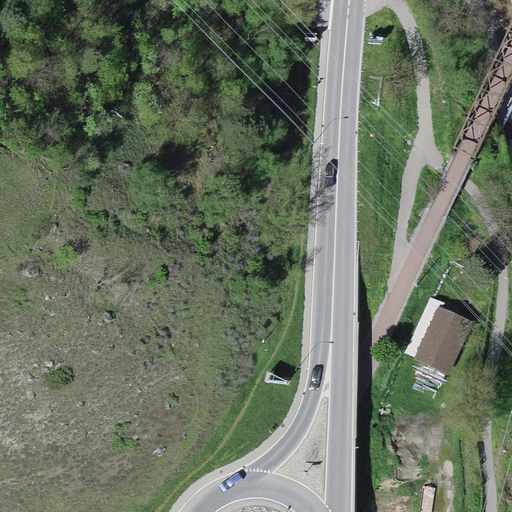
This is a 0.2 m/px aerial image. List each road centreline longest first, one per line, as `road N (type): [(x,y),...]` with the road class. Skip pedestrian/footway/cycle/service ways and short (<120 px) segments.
road 1 (primary): [(333,302),(351,0)]
road 2 (primary): [(335,511),(344,379),(333,302)]
road 3 (primary): [(333,302),(308,410),(256,483)]
road 4 (track): [(423,141),(417,42),(399,0)]
